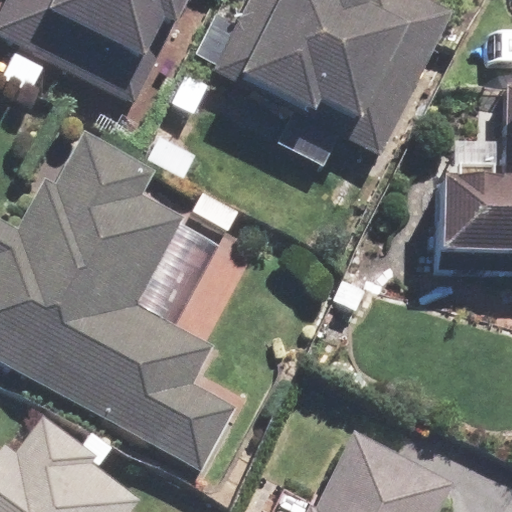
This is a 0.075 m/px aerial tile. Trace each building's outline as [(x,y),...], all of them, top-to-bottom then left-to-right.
[(6,0),(0,12),(0,44),(9,49),(0,67),(0,82),(30,98),(46,68),(131,112),(175,28),(184,33),(200,0),(6,0)] [(323,171),(337,143),(341,136),(383,157),(454,16),(421,0),(260,0),(218,82),(286,117),(272,145),(323,171)] [(511,94),(505,94),(502,181),(446,179),(443,259),(511,261),(511,94)] [(0,228),(0,364),(199,479),(237,413),(196,390),(218,352),(141,308),(188,224),(146,200),(158,179),(78,134),(18,239),(0,228)] [(130,511),(135,505),(33,429),(9,462),(0,455),(0,511),(130,511)] [(442,511),(454,488),(353,438),(317,511),(306,507),(303,511),(442,511)]
